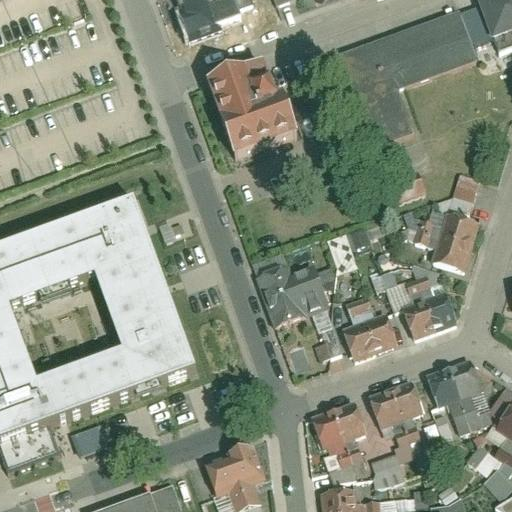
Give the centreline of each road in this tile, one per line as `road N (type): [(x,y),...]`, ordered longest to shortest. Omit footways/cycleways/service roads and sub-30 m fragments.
road 1 (residential): [(163,86),(282,412)]
road 2 (residential): [(282,412),(27,511)]
road 3 (residential): [(163,86),(411,0)]
road 4 (residential): [(476,346),(282,412)]
road 5 (residential): [(476,346),(511,230)]
